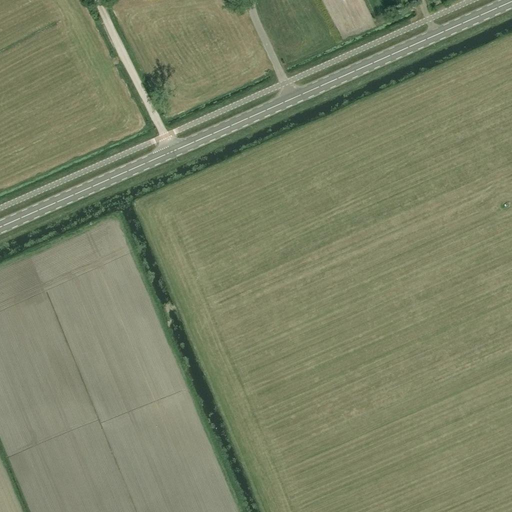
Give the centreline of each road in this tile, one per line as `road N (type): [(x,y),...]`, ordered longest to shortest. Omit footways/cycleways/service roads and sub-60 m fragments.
road 1 (secondary): [(172,152),(511,3)]
road 2 (secondary): [(0,227),(172,152)]
road 3 (unclassified): [(172,152),(95,0)]
